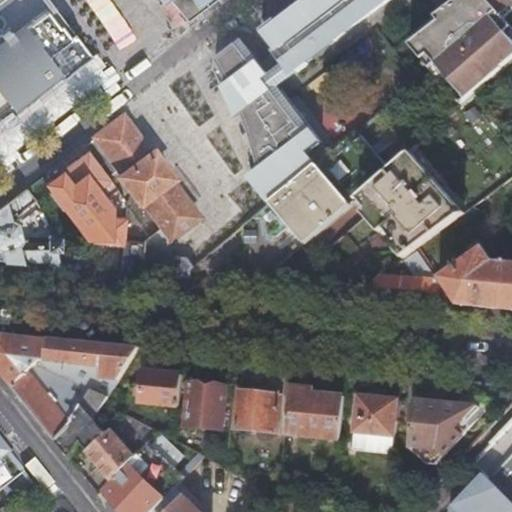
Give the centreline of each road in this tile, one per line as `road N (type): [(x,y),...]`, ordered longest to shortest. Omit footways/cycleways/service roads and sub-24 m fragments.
road 1 (residential): [(0,296),(511,343)]
road 2 (residential): [(0,185),(243,0)]
road 3 (residential): [(0,397),(90,511)]
